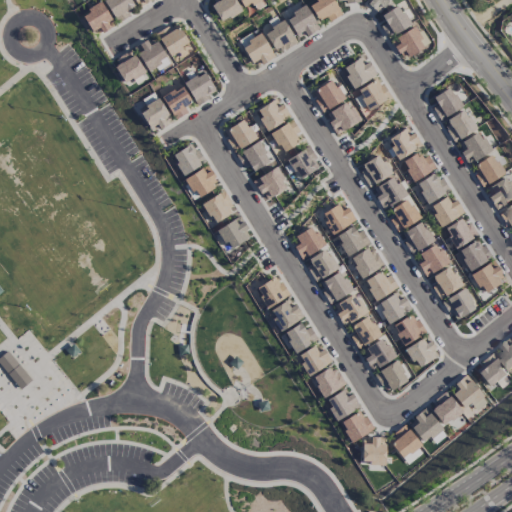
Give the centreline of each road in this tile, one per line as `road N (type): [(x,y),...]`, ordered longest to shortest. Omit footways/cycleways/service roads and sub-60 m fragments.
road 1 (residential): [(199,121),(373,412),(383,418),(511,315)]
road 2 (residential): [(162,144),(356,25),(373,39),(511,255)]
road 3 (residential): [(280,71),(463,354)]
road 4 (residential): [(439,0),(511,95)]
